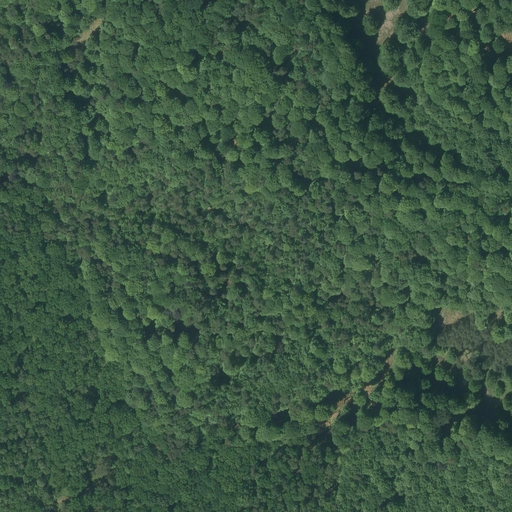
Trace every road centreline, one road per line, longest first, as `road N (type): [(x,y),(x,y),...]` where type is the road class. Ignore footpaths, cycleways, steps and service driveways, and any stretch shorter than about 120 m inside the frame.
road 1 (track): [(46,0),(64,14),(134,25),(164,43),(127,185),(192,246),(153,305),(149,332),(163,388),(203,417),(155,435),(89,491),(41,511)]
road 2 (track): [(203,417),(264,423),(407,412),(511,447)]
